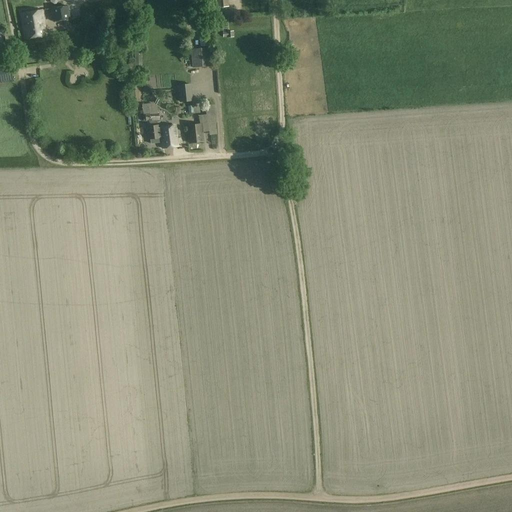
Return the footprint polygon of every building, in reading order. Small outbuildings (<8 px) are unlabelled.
[(211,0),(212,8),(229,6),(228,0),(211,0)] [(51,8),(53,22),(70,19),(69,5),(51,8)] [(21,13),(26,39),(46,36),(42,10),(21,13)] [(199,34),(200,47),(209,46),(208,33),(199,34)] [(0,36),(0,74),(11,73),(4,41),(1,42),(0,36)] [(191,49),(193,68),(211,66),(210,48),(191,49)] [(177,85),(179,102),(193,101),(191,84),(177,85)] [(150,124),(159,123),(159,114),(158,114),(157,105),(153,103),(142,104),(143,114),(146,114),(146,122),(150,121),(150,124)] [(188,126),(190,143),(203,141),(202,132),(209,132),(208,116),(215,115),(215,104),(205,105),(206,115),(199,116),(200,125),(188,126)] [(160,137),(162,137),(163,149),(178,147),(176,126),(160,127),(160,128),(159,128),(159,125),(147,126),(148,140),(150,139),(151,144),(159,143),(159,138),(161,138),(160,137)]
